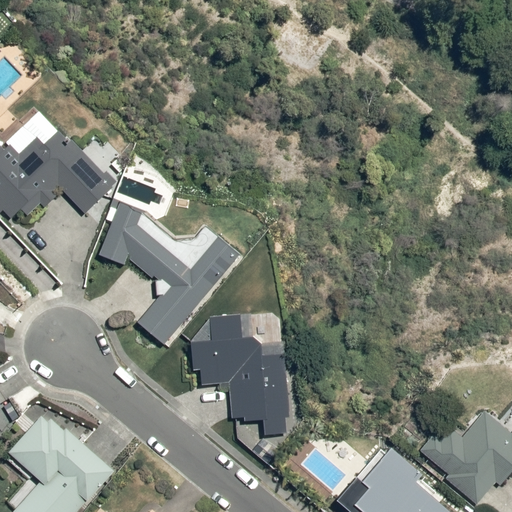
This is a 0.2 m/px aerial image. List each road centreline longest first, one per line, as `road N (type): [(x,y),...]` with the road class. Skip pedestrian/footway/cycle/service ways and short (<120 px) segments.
road 1 (residential): [(65,345),(262,511)]
road 2 (track): [(511,86),(412,0)]
